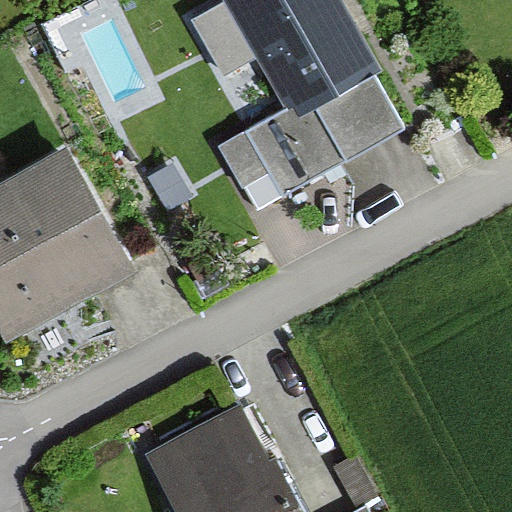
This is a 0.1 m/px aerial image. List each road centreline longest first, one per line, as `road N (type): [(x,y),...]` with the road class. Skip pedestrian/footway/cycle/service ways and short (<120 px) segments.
road 1 (residential): [(0,441),(511,175)]
road 2 (motorway): [(0,440),(511,246)]
